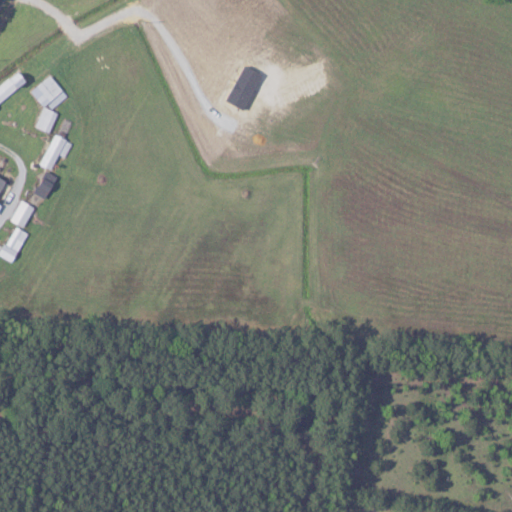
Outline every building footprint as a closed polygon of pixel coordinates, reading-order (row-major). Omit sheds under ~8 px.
[(0,80),(0,97),(18,81),(10,72),(0,80)] [(64,96),(46,74),(26,91),(42,111),(30,120),(39,131),(56,118),(49,109),(64,96)] [(62,157),(69,143),(51,134),(36,165),(47,170),(55,154),(62,157)] [(40,198),(47,183),(37,177),(29,192),(40,198)] [(30,207),(17,200),(7,221),(20,228),(30,207)] [(22,231),(11,226),(3,246),(0,244),(0,257),(10,262),(22,231)]
